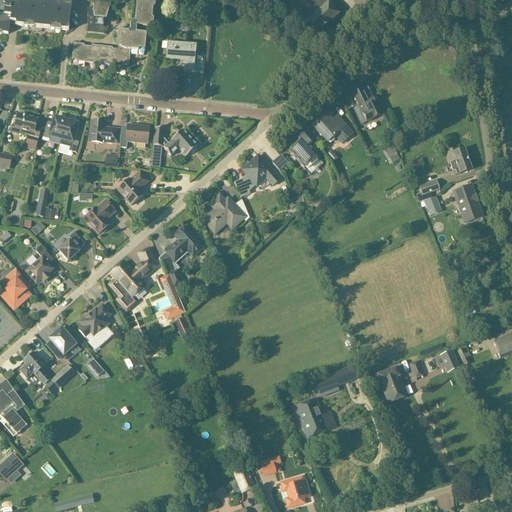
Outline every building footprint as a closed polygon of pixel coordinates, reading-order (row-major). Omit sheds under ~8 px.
[(70,10),(71,4),(35,0),(13,0),(13,7),(3,6),(4,0),(0,0),(0,32),(2,33),(1,34),(2,34),(8,35),(10,23),(12,23),(15,23),(15,26),(23,27),(23,24),(34,26),(34,28),(49,30),(49,27),(60,28),(60,31),(68,32),(70,10)] [(117,31),(117,35),(115,50),(113,50),(111,48),(92,46),(90,48),(84,47),(83,45),(73,44),(71,60),(76,61),(78,63),(93,64),(95,63),(104,64),(106,66),(122,67),(123,66),(126,66),(128,66),(129,55),(130,51),(138,51),(140,50),(144,50),(146,34),(135,33),(136,26),(152,28),(153,20),(151,18),(152,9),(154,8),(154,0),(138,0),(139,1),(137,2),(135,22),(133,22),(130,24),(130,31),(127,32),(117,31)] [(87,9),(87,34),(104,35),(105,29),(103,28),(104,19),(106,19),(111,1),(110,0),(92,0),(93,9),(87,9)] [(308,0),(294,13),(289,17),(309,41),(338,15),(324,0),(308,0)] [(205,63),(194,62),(196,46),(167,43),(166,50),(168,50),(168,58),(184,60),(183,72),(186,72),(193,73),(203,74),(205,63)] [(380,116),(372,100),(366,89),(362,91),(360,89),(352,93),(358,106),(352,109),(361,126),(380,116)] [(18,136),(20,132),(28,134),(24,149),(35,152),(41,130),(35,128),(37,121),(18,115),(15,126),(12,125),(10,134),(18,136)] [(328,142),(334,137),(341,146),(351,137),(336,119),(331,123),(324,116),(313,125),(328,142)] [(54,119),(53,124),(47,122),(42,138),(49,140),(50,137),(60,140),(65,122),(64,122),(63,120),(60,119),(58,120),(54,119)] [(68,122),(67,123),(65,122),(60,140),(61,141),(59,146),(70,149),(69,152),(76,153),(81,132),(76,130),(77,125),(73,124),(72,123),(68,122)] [(104,129),(105,124),(91,123),(89,141),(95,142),(95,144),(103,144),(103,143),(117,145),(119,131),(104,129)] [(126,137),(120,137),(119,148),(126,149),(127,143),(147,145),(148,129),(127,126),(126,137)] [(196,152),(196,149),(197,148),(182,132),(168,145),(162,138),(163,130),(155,129),(153,147),(161,148),(161,147),(170,158),(178,150),(185,159),(190,154),(193,154),(196,152)] [(295,163),(296,161),(300,166),(303,165),(306,168),(317,158),(310,149),(314,145),(303,133),(295,140),(299,144),(289,153),(292,157),(290,158),(295,163)] [(399,160),(393,146),(383,150),(390,165),(399,160)] [(453,172),(458,170),(459,175),(471,171),(471,170),(464,150),(457,152),(456,150),(445,153),(449,164),(450,164),(453,172)] [(0,154),(0,168),(9,170),(12,157),(0,154)] [(271,164),(279,171),(287,163),(279,155),(271,164)] [(246,176),(241,181),(234,183),(240,199),(250,195),(249,193),(255,187),(256,188),(265,179),(272,187),(279,181),(262,163),(260,165),(255,160),(242,172),(246,176)] [(130,182),(128,181),(121,188),(124,191),(120,195),(131,207),(142,197),(138,192),(148,183),(140,174),(130,182)] [(440,190),(436,180),(419,187),(422,197),(426,195),(428,200),(424,202),(427,211),(439,207),(436,197),(432,199),(431,194),(440,190)] [(80,184),(72,183),(71,194),(79,194),(80,184)] [(482,219),(470,186),(452,193),(464,225),(482,219)] [(39,211),(45,212),(49,192),(43,191),(39,211)] [(241,201),(233,207),(232,205),(227,209),(223,205),(225,203),(219,197),(210,206),(215,211),(203,222),(214,235),(226,224),(232,230),(243,219),(246,222),(249,219),(241,201)] [(107,228),(106,228),(109,226),(105,221),(114,213),(105,203),(96,211),(95,210),(84,220),(98,236),(101,233),(104,233),(106,231),(107,228)] [(31,229),(31,222),(24,221),(23,229),(31,229)] [(36,237),(44,228),(38,223),(30,232),(36,237)] [(178,242),(165,253),(174,263),(187,252),(192,257),(202,249),(183,228),(173,236),(178,242)] [(84,246),(74,234),(69,239),(70,241),(58,252),(67,263),(78,253),(77,252),(84,246)] [(35,251),(40,258),(46,253),(40,247),(35,251)] [(26,273),(36,284),(41,280),(43,282),(49,277),(47,275),(52,270),(42,259),(26,273)] [(158,268),(154,259),(141,264),(132,272),(125,263),(111,275),(118,284),(111,290),(118,298),(115,301),(126,314),(138,303),(134,298),(147,287),(142,282),(158,268)] [(30,287),(16,271),(0,285),(5,290),(0,294),(0,295),(13,311),(29,297),(24,292),(30,287)] [(177,271),(168,276),(174,289),(183,285),(177,271)] [(162,279),(167,290),(173,288),(169,280),(170,279),(168,277),(162,279)] [(180,305),(175,308),(178,315),(184,313),(180,305)] [(105,321),(111,316),(103,307),(98,312),(96,310),(81,324),(84,328),(79,332),(86,340),(90,336),(94,339),(109,326),(105,321)] [(192,341),(182,319),(174,323),(178,331),(184,345),(192,341)] [(54,335),(49,340),(50,342),(56,348),(50,353),(58,361),(68,362),(70,360),(65,355),(75,346),(59,327),(52,333),(54,335)] [(511,335),(493,343),(500,360),(511,354),(511,335)] [(418,353),(422,362),(442,352),(438,344),(418,353)] [(457,352),(464,366),(470,364),(467,358),(470,357),(468,353),(465,354),(463,349),(457,352)] [(135,351),(128,355),(135,368),(142,364),(135,351)] [(451,352),(440,357),(445,367),(448,374),(459,369),(451,352)] [(33,354),(23,363),(25,366),(18,372),(26,380),(32,374),(43,386),(50,379),(42,370),(45,367),(33,354)] [(418,362),(408,365),(414,380),(423,376),(418,362)] [(355,365),(308,383),(314,396),(318,394),(336,387),(343,384),(351,381),(348,374),(357,370),(355,365)] [(75,374),(67,366),(51,381),(58,389),(75,374)] [(396,369),(376,376),(388,405),(407,397),(396,369)] [(0,417),(16,435),(26,427),(15,414),(25,408),(24,407),(13,392),(6,396),(2,392),(0,393),(0,417)] [(329,414),(321,417),(319,412),(315,401),(295,409),(307,440),(335,429),(329,414)] [(13,455),(0,466),(0,475),(6,482),(23,466),(13,455)] [(281,465),(279,457),(258,463),(263,478),(281,473),(279,465),(281,465)] [(232,474),(241,495),(256,489),(247,468),(232,474)] [(304,482),(302,478),(280,484),(283,494),(286,492),(288,499),(285,500),(287,510),(300,506),(299,501),(309,498),(304,482)] [(53,504),(55,511),(58,511),(94,504),(92,496),(53,504)]
